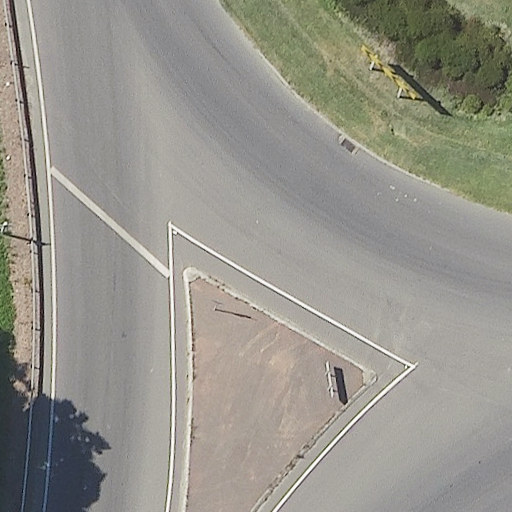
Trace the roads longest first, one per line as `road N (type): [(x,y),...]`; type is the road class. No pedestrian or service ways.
road 1 (trunk): [(511,304),(402,275),(293,216),(200,134),(128,33)]
road 2 (trunk): [(82,511),(103,218),(128,33)]
road 3 (trunk): [(511,386),(366,511)]
